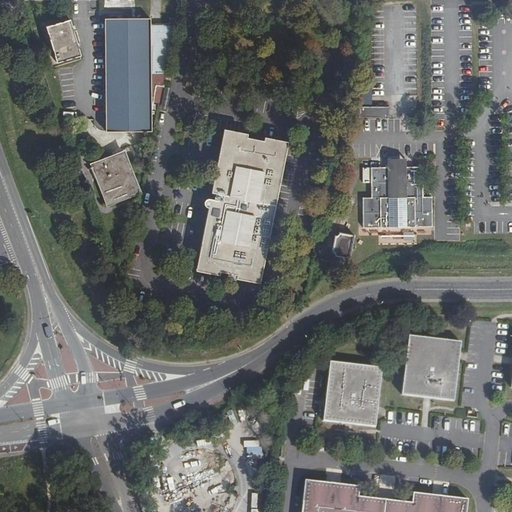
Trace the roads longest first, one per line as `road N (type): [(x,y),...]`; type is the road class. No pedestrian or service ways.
road 1 (secondary): [(241,368),(350,299),(405,289),(511,289)]
road 2 (secondary): [(102,421),(174,406),(241,368)]
road 3 (secondary): [(207,374),(136,368),(73,330)]
road 4 (secondary): [(43,289),(0,172)]
